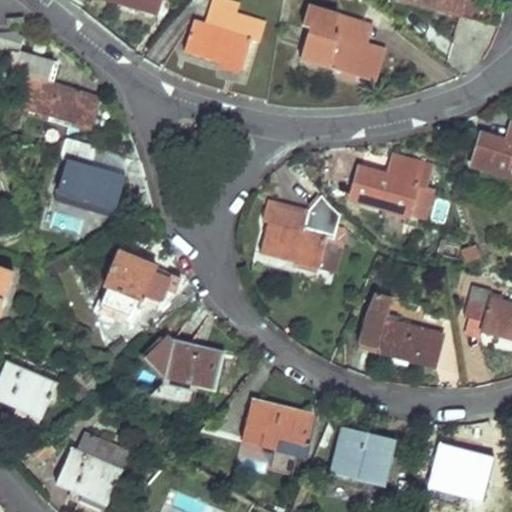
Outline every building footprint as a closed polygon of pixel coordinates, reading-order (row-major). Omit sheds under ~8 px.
[(110,0),(156,14),(160,0),(110,0)] [(400,0),(458,16),(462,0),(400,0)] [(298,2),(295,12),(292,22),(308,26),(299,59),(376,81),(386,48),(367,43),(333,33),(338,16),(338,14),(298,2)] [(234,17),(205,8),(201,21),(230,30),(235,17),(234,17)] [(235,17),(230,30),(194,19),(184,51),(242,69),(252,37),(258,39),(263,23),(235,14),(234,17),(235,17)] [(333,33),(367,43),(372,25),(338,16),(333,33)] [(23,17),(7,18),(7,29),(24,27),(23,17)] [(13,67),(10,74),(22,79),(14,106),(70,123),(80,91),(47,81),(53,61),(19,50),(22,39),(17,32),(0,33),(0,47),(11,50),(6,65),(13,67)] [(88,128),(98,97),(80,91),(70,123),(88,128)] [(511,144),(480,135),(471,166),(511,177),(511,144)] [(65,138),(63,148),(60,158),(67,160),(57,190),(116,207),(125,176),(91,166),(97,147),(65,138)] [(129,161),(96,151),(91,166),(125,176),(129,161)] [(416,160),(408,158),(400,155),(394,176),(359,166),(350,198),(407,214),(416,183),(425,186),(433,157),(418,153),(416,160)] [(304,209),(263,198),(258,215),(264,216),(255,247),(314,263),(323,229),(334,232),(340,213),(338,211),(329,200),(321,190),(304,209)] [(334,232),(323,229),(314,263),(326,266),(334,232)] [(158,266),(138,259),(119,252),(105,286),(109,288),(101,309),(129,320),(137,299),(158,307),(171,275),(156,270),(158,266)] [(67,268),(61,257),(43,266),(49,278),(67,268)] [(0,310),(14,271),(0,266),(0,310)] [(465,317),(473,319),(483,321),(481,330),(511,338),(511,304),(489,298),(491,290),(473,285),(465,317)] [(376,292),(371,304),(367,315),(360,343),(417,358),(417,362),(435,367),(445,332),(398,321),(399,315),(389,313),(393,297),(376,292)] [(215,391),(223,354),(173,342),(166,335),(144,358),(164,379),(164,380),(215,391)] [(5,362),(0,374),(0,400),(41,419),(56,385),(5,362)] [(241,442),(260,446),(279,450),(281,440),(305,445),(312,414),(251,400),(241,442)] [(341,428),(336,450),(331,472),(384,485),(394,441),(341,428)] [(127,453),(84,435),(77,452),(97,460),(101,449),(125,458),(127,453)] [(439,442),(433,464),(427,487),(483,501),(495,457),(439,442)] [(101,449),(97,460),(77,452),(69,450),(55,485),(108,506),(120,470),(125,458),(101,449)]
